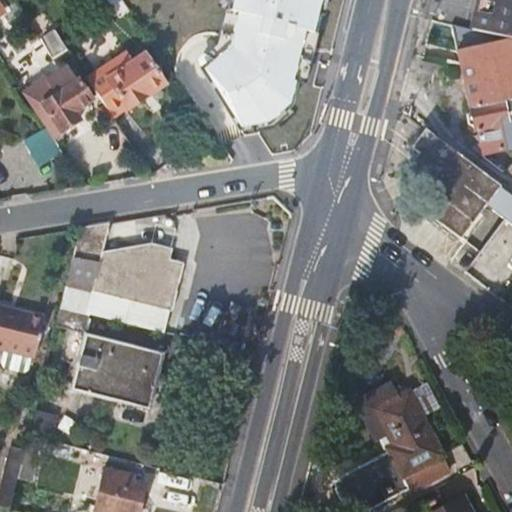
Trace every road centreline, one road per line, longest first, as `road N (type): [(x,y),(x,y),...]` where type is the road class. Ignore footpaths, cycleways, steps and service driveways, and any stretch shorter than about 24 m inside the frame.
road 1 (secondary): [(318,184),(238,511)]
road 2 (residential): [(0,216),(285,174),(318,184)]
road 3 (secondary): [(275,511),(344,221)]
road 4 (residential): [(371,244),(419,305),(511,481)]
road 5 (secondary): [(344,221),(398,0)]
road 6 (secondary): [(369,0),(318,184)]
road 7 (residential): [(511,336),(371,244)]
